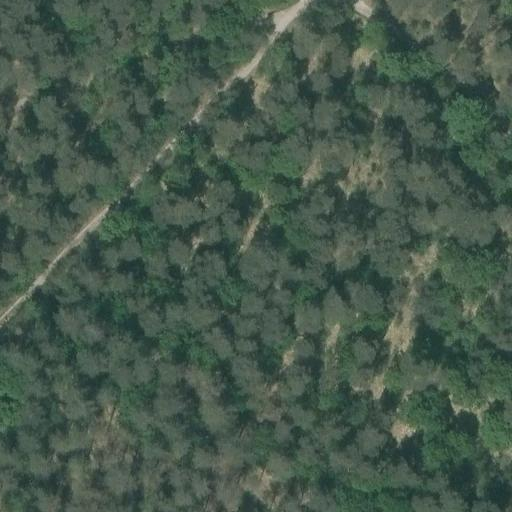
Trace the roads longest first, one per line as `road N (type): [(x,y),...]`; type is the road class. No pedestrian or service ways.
road 1 (track): [(511,146),(351,0),(321,0),(0,333)]
road 2 (track): [(0,111),(296,0)]
